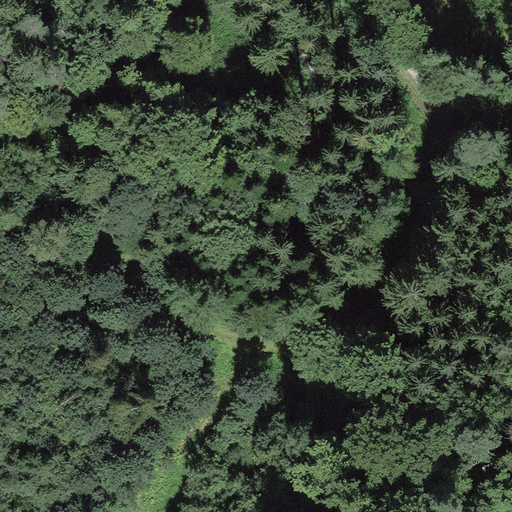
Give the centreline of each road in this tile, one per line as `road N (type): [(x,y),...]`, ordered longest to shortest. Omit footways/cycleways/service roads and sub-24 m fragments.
road 1 (track): [(0,148),(35,163),(172,313),(231,342),(317,339),(381,288),(410,225),(427,151),(468,102)]
road 2 (track): [(380,0),(394,52),(429,85),(511,113)]
